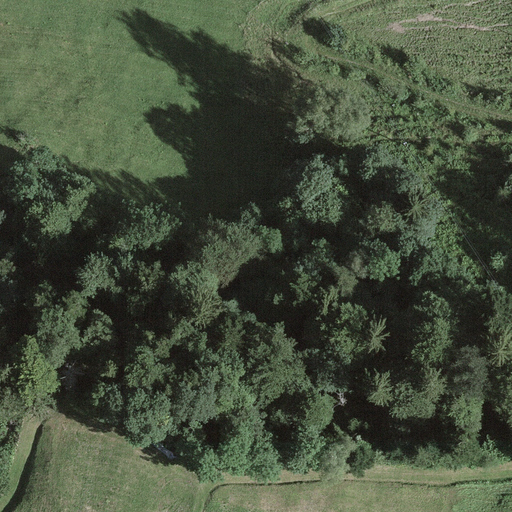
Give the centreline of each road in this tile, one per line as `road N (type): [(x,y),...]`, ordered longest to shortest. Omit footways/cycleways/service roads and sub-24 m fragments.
road 1 (track): [(511,471),(426,478),(225,474),(201,487),(195,511)]
road 2 (track): [(363,0),(306,24),(304,53),(511,123)]
